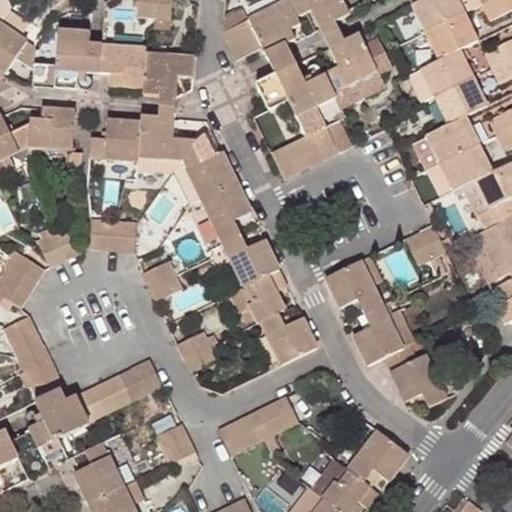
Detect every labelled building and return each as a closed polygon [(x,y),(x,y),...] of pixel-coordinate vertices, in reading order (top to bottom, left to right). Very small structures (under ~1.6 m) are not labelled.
[(10,10),(5,0),(0,0),(0,24),(9,11),(10,10)] [(153,18),(154,0),(136,0),(136,17),(138,17),(149,18),(153,18)] [(154,0),(153,18),(168,19),(170,19),(171,0),(154,0)] [(352,0),(290,0),(289,1),(298,19),(311,12),(320,30),(335,23),(350,15),(348,11),(356,7),(352,0)] [(423,0),(412,6),(425,33),(465,13),(458,0),(423,0)] [(511,10),(511,0),(491,0),(482,5),(490,21),(510,12),(511,10)] [(266,55),(286,45),(296,40),(291,30),(301,26),(298,19),(289,1),(250,20),(256,34),(263,49),(266,55)] [(244,10),(224,20),(223,33),(249,20),(244,10)] [(9,11),(0,24),(20,37),(28,25),(9,11)] [(425,33),(439,61),(459,51),(479,41),(465,13),(425,33)] [(168,19),(153,18),(153,28),(170,29),(170,19),(168,19)] [(249,20),(223,33),(230,48),(256,34),(250,20),(249,20)] [(345,42),(335,23),(320,30),(329,49),(345,42)] [(36,48),(20,37),(0,24),(0,70),(6,75),(17,59),(35,71),(35,65),(36,48)] [(57,67),(35,65),(35,71),(34,86),(78,89),(79,73),(94,74),(96,46),(90,46),(91,35),(59,33),(57,67)] [(230,48),(237,62),(263,49),(256,34),(230,48)] [(325,75),(333,92),(377,71),(379,76),(393,69),(378,39),(365,46),(360,38),(359,34),(345,42),(329,49),(338,67),(324,74),(325,75)] [(511,40),(485,54),(492,69),(511,59),(511,40)] [(266,55),(267,56),(287,47),(286,45),(266,55)] [(103,47),(101,75),(112,76),(111,86),(144,89),(147,55),(147,50),(103,47)] [(296,66),(287,47),(267,56),(276,76),(296,66)] [(473,79),(459,51),(439,61),(421,70),(434,98),(473,79)] [(144,95),(160,97),(177,98),(178,78),(193,78),(194,58),(147,55),(144,89),(144,95)] [(511,59),(492,69),(500,86),(511,79),(511,59)] [(296,66),(276,76),(257,85),(269,110),(288,101),(305,137),(312,134),(326,127),(317,107),(336,98),(333,92),(325,75),(306,85),(296,66)] [(421,70),(407,76),(421,105),(434,98),(421,70)] [(379,76),(377,71),(333,92),(336,98),(342,110),(385,88),(379,76)] [(448,126),(465,118),(487,107),(473,79),(434,98),(448,126)] [(177,105),(177,98),(160,97),(159,104),(158,118),(176,119),(177,105)] [(511,109),(489,121),(496,136),(511,128),(511,109)] [(42,120),(31,120),(31,124),(28,147),(35,148),(69,150),(73,151),(76,112),(43,110),(42,120)] [(345,118),(342,110),(335,113),(339,121),(345,118)] [(174,140),(176,119),(158,118),(142,116),(142,123),(139,157),(182,160),(196,142),(174,140)] [(9,157),(28,147),(31,124),(11,133),(3,117),(0,118),(0,177),(11,172),(14,167),(9,157)] [(478,145),(465,118),(448,126),(427,137),(440,164),(478,145)] [(90,158),(139,162),(139,157),(142,123),(108,121),(107,140),(92,139),(90,153),(90,158)] [(338,154),(352,147),(339,121),(326,127),(338,154)] [(338,154),(326,127),(312,134),(325,160),(338,154)] [(511,128),(496,136),(505,153),(511,149),(511,128)] [(299,140),(312,167),(325,160),(312,134),(305,137),(299,140)] [(413,143),(426,170),(440,164),(427,137),(413,143)] [(286,147),(299,174),(312,167),(299,140),(286,147)] [(196,142),(182,160),(202,200),(237,183),(222,153),(214,156),(209,146),(200,150),(196,142)] [(454,192),(476,181),(492,173),(478,145),(440,164),(454,192)] [(286,147),(272,154),(285,180),(299,174),(286,147)] [(82,167),(83,153),(73,152),(73,151),(69,150),(68,166),(82,167)] [(139,162),(138,172),(172,174),(175,171),(182,160),(139,157),(139,162)] [(175,171),(191,205),(202,200),(182,160),(175,171)] [(484,230),(511,216),(511,163),(492,173),(476,181),(489,209),(477,215),(484,230)] [(440,164),(426,170),(440,199),(454,192),(440,164)] [(234,222),(251,214),(237,183),(202,200),(224,244),(241,235),(234,222)] [(430,204),(424,207),(430,221),(437,218),(430,204)] [(511,216),(484,230),(476,235),(483,249),(498,279),(509,274),(511,272),(511,216)] [(107,221),(92,220),(90,249),(105,250),(107,221)] [(122,222),(115,222),(107,221),(105,250),(120,251),(122,222)] [(135,253),(137,224),(122,222),(120,251),(135,253)] [(432,259),(445,252),(444,250),(433,226),(419,233),(432,259)] [(69,227),(56,233),(53,235),(65,261),(82,253),(77,242),(69,227)] [(432,259),(419,233),(406,239),(419,266),(432,259)] [(53,235),(39,242),(51,268),(65,261),(53,235)] [(248,250),(241,235),(224,244),(245,288),(279,272),(265,241),(248,250)] [(475,253),(490,283),(498,279),(483,249),(475,253)] [(21,254),(17,261),(13,267),(37,284),(46,271),(21,254)] [(370,257),(361,261),(373,288),(382,283),(370,257)] [(356,301),(363,315),(382,306),(373,288),(361,261),(326,278),(340,308),(356,301)] [(143,274),(149,288),(175,275),(169,262),(145,273),(143,274)] [(13,267),(5,280),(28,296),(37,284),(13,267)] [(261,322),(279,314),(285,311),(277,293),(287,288),(279,272),(245,288),(242,289),(258,324),(261,322)] [(175,275),(149,288),(156,302),(159,301),(182,290),(175,275)] [(511,279),(511,280),(491,290),(499,306),(511,299),(511,279)] [(0,285),(0,295),(2,297),(20,308),(28,296),(5,280),(0,285)] [(511,299),(499,306),(495,308),(504,325),(511,320),(511,299)] [(386,315),(382,306),(363,315),(370,328),(365,330),(354,336),(368,366),(384,358),(403,349),(386,315)] [(403,349),(410,346),(414,344),(398,310),(386,315),(403,349)] [(280,360),(282,366),(317,349),(303,319),(286,327),(279,314),(261,322),(280,360)] [(370,328),(363,315),(359,317),(365,330),(370,328)] [(5,328),(4,329),(10,343),(36,330),(30,317),(25,319),(5,328)] [(10,343),(13,348),(17,357),(43,344),(36,330),(10,343)] [(177,345),(184,359),(210,347),(204,333),(179,344),(177,345)] [(51,361),(43,344),(17,357),(24,371),(25,373),(51,361)] [(417,359),(410,346),(403,349),(384,358),(406,402),(422,394),(428,408),(446,399),(425,355),(417,359)] [(210,347),(184,359),(190,373),(193,372),(217,361),(210,347)] [(164,387),(151,360),(138,367),(150,393),(164,387)] [(271,371),(282,366),(280,360),(268,365),(271,371)] [(31,387),(58,374),(51,361),(25,373),(31,387)] [(124,373),(136,400),(150,393),(138,367),(124,373)] [(111,380),(123,406),(136,400),(124,373),(111,380)] [(58,374),(31,387),(38,401),(60,390),(64,388),(58,374)] [(105,414),(111,412),(123,406),(111,380),(93,388),(105,414)] [(31,428),(32,431),(33,433),(49,469),(68,460),(59,440),(90,426),(89,423),(105,414),(93,388),(66,401),(63,397),(38,409),(44,422),(31,428)] [(36,403),(38,409),(63,397),(61,391),(36,403)] [(299,423),(287,396),(273,403),(285,430),(299,423)] [(285,430),(273,403),(259,410),(272,436),(285,430)] [(258,443),(265,440),(272,436),(259,410),(246,417),(258,443)] [(232,423),(245,450),(258,443),(246,417),(232,423)] [(245,450),(232,423),(218,430),(231,457),(245,450)] [(163,451),(189,438),(182,425),(156,437),(163,451)] [(0,467),(19,459),(11,444),(11,442),(5,430),(0,432),(0,467)] [(32,431),(11,442),(11,444),(33,433),(32,431)] [(377,432),(348,470),(364,482),(372,471),(378,476),(387,482),(407,455),(377,432)] [(11,444),(19,459),(28,479),(49,469),(33,433),(11,444)] [(175,462),(196,453),(189,438),(163,451),(169,465),(175,462)] [(124,486),(104,443),(85,451),(92,465),(80,471),(75,473),(89,503),(124,486)] [(169,465),(163,451),(153,455),(160,469),(169,465)] [(198,457),(196,453),(175,462),(177,467),(198,457)] [(346,468),(334,459),(310,489),(322,498),(346,468)] [(364,482),(348,470),(346,468),(322,498),(325,500),(339,511),(349,511),(357,501),(366,508),(378,493),(369,487),(364,482)] [(369,487),(378,476),(372,471),(364,482),(369,487)] [(258,505),(271,511),(287,511),(297,491),(270,478),(258,505)] [(145,500),(136,481),(124,486),(134,506),(145,500)] [(136,511),(134,506),(124,486),(89,503),(93,511),(136,511)] [(339,511),(325,500),(322,498),(310,489),(309,488),(290,511),(339,511)] [(250,511),(244,498),(228,506),(230,511),(250,511)] [(480,511),(469,503),(461,511),(480,511)]
